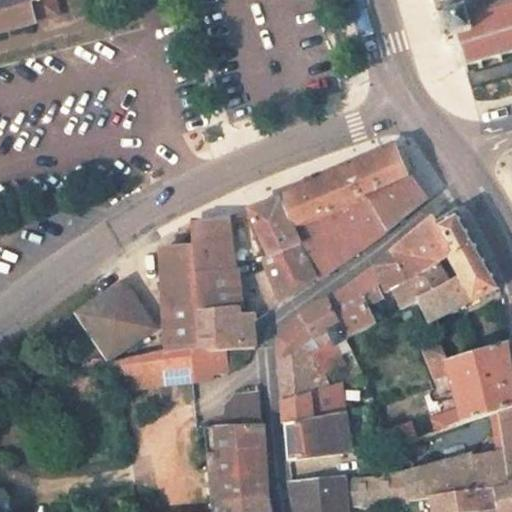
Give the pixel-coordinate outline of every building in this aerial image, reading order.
[(0,0),(0,33),(35,24),(35,21),(60,15),(55,0),(0,0)] [(511,0),(442,0),(445,6),(440,9),(438,12),(435,13),(436,17),(434,18),(434,21),(437,21),(437,24),(440,23),(440,24),(442,24),(445,33),(443,34),(443,36),(441,37),(442,39),(440,40),(442,44),(445,43),(446,47),(448,47),(453,49),(458,49),(465,73),(468,72),(467,68),(477,65),(479,69),(483,68),(482,63),(498,59),(499,63),(503,62),(502,57),(511,54),(511,0)] [(394,152),(276,202),(291,230),(405,177),(394,152)] [(405,177),(291,230),(300,246),(318,279),(319,281),(385,234),(425,201),(411,182),(405,177)] [(291,230),(276,202),(248,212),(267,257),(268,259),(300,246),(291,230)] [(456,214),(437,225),(436,226),(454,258),(448,261),(455,274),(458,279),(448,284),(416,301),(418,304),(423,316),(427,324),(499,289),(456,214)] [(238,308),(228,218),(190,224),(193,249),(199,312),(238,308)] [(436,226),(437,225),(433,219),(391,253),(409,282),(439,266),(448,261),(454,258),(436,226)] [(269,313),(318,279),(300,246),(268,259),(267,257),(262,260),(267,271),(254,277),(269,313)] [(199,312),(193,249),(161,251),(166,351),(200,348),(199,312)] [(409,282),(391,253),(374,269),(386,295),(392,292),(409,282)] [(455,274),(448,261),(439,266),(446,279),(455,274)] [(439,266),(409,282),(392,292),(402,312),(418,304),(416,301),(448,284),(446,279),(439,266)] [(379,300),(368,274),(327,302),(345,339),(384,322),(375,302),(379,300)] [(123,285),(78,315),(108,359),(152,329),(123,285)] [(278,352),(282,403),(324,389),(320,377),(342,366),(338,356),(335,348),(346,341),(345,339),(327,302),(299,318),(286,330),(280,338),(279,342),(278,352)] [(418,304),(402,312),(402,313),(393,318),(397,328),(423,316),(418,304)] [(255,323),(257,322),(255,314),(241,316),(239,308),(238,308),(199,312),(200,348),(207,353),(211,352),(251,350),(257,350),(255,323)] [(338,356),(350,349),(346,341),(335,348),(338,356)] [(511,408),(511,365),(509,345),(446,364),(437,342),(422,349),(434,378),(447,374),(457,410),(430,419),(434,432),(461,424),(462,426),(490,416),(497,414),(511,408)] [(207,353),(200,348),(166,351),(113,364),(117,391),(213,379),(213,375),(211,352),(207,353)] [(251,352),(251,350),(211,352),(213,375),(228,373),(240,365),(240,363),(251,352)] [(283,425),(343,413),(339,384),(324,389),(282,403),(283,425)] [(261,427),(257,394),(233,397),(223,407),(223,417),(223,428),(261,427)] [(511,408),(497,414),(503,450),(506,467),(508,481),(511,480),(511,408)] [(283,425),(287,463),(343,456),(343,453),(347,439),(343,413),(283,425)] [(497,414),(490,416),(496,452),(503,450),(497,414)] [(223,428),(223,417),(213,418),(214,428),(223,428)] [(262,427),(261,427),(223,428),(214,428),(206,429),(208,453),(264,451),(262,427)] [(387,436),(391,447),(415,438),(411,427),(387,436)] [(503,450),(496,452),(470,457),(474,472),(506,467),(503,450)] [(208,453),(212,504),(267,498),(264,451),(208,453)] [(508,481),(506,467),(474,472),(470,457),(398,476),(408,502),(426,500),(453,496),(509,487),(508,481)] [(289,485),(294,511),(345,511),(345,507),(408,502),(398,476),(342,481),(342,480),(289,485)] [(511,511),(511,480),(508,481),(509,487),(453,496),(426,500),(427,508),(432,508),(432,511),(511,511)] [(212,504),(212,511),(269,511),(267,498),(212,504)]
